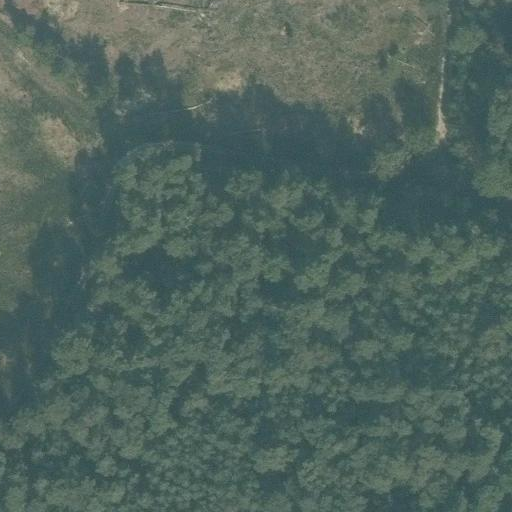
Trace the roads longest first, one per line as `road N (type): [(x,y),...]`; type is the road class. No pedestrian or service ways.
road 1 (track): [(442,169),(384,179),(137,149),(63,334),(0,414)]
road 2 (track): [(444,0),(450,18),(442,169)]
